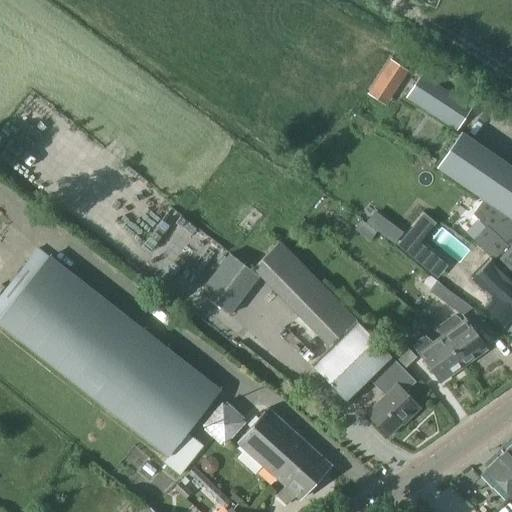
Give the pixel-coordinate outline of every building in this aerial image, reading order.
[(407,72),(390,61),(368,94),(386,105),(407,72)] [(457,131),(471,110),(420,77),(406,97),(457,131)] [(511,218),(511,169),(460,135),(438,169),(511,218)] [(511,221),(493,209),(485,203),(479,209),(475,214),(501,238),(489,251),(511,272),(511,221)] [(402,232),(373,211),(365,222),(393,243),(402,232)] [(329,346),(356,320),(280,242),(254,268),(329,346)] [(419,243),(409,254),(431,272),(440,261),(419,243)] [(230,314),(259,277),(231,255),(202,293),(230,314)] [(180,474),(203,445),(187,433),(220,390),(49,256),(0,317),(0,324),(168,456),(163,462),(180,474)] [(511,319),(511,280),(492,260),(491,261),(473,279),(472,280),(492,300),(486,306),(505,326),(511,319)] [(465,314),(475,306),(438,279),(431,289),(465,314)] [(466,321),(463,318),(458,314),(452,318),(439,327),(445,336),(464,365),(488,348),(468,319),(466,321)] [(347,401),(374,376),(393,358),(357,322),(312,365),(347,401)] [(383,330),(375,322),(369,328),(377,336),(383,330)] [(436,342),(428,335),(414,345),(420,354),(440,382),(464,365),(445,336),(436,342)] [(406,366),(415,358),(395,336),(386,345),(406,366)] [(409,417),(410,418),(421,408),(405,393),(417,382),(395,359),(372,381),(385,395),(366,413),(389,436),(409,417)] [(245,418),(225,401),(204,425),(223,442),(245,418)] [(299,499),(330,464),(267,408),(237,443),(285,486),(277,495),(287,503),(295,495),(299,499)] [(511,445),(487,469),(511,494),(511,445)] [(207,456),(203,459),(201,464),(202,468),(204,471),(209,473),(213,473),(217,470),(219,466),(219,461),(216,457),(212,455),(207,456)] [(226,508),(232,502),(194,466),(189,472),(226,508)] [(186,498),(192,492),(186,486),(191,481),(186,476),(174,488),(186,498)]
